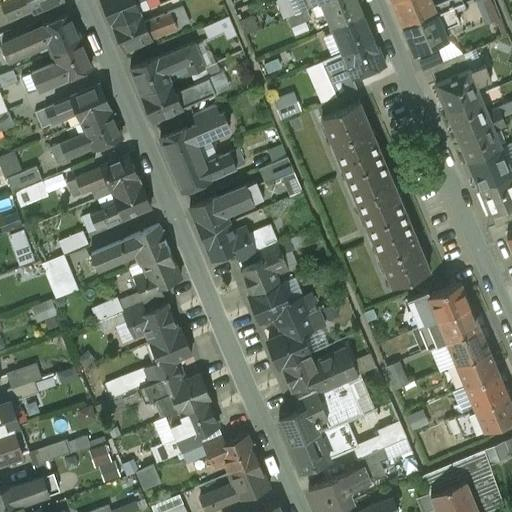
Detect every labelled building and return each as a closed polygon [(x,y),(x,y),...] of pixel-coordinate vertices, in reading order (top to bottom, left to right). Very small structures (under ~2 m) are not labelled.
[(30,0),(10,0),(2,4),(8,19),(33,7),(30,0)] [(102,0),(112,24),(140,12),(136,3),(134,0),(102,0)] [(319,0),(297,0),(301,11),(321,3),(319,0)] [(357,0),(329,0),(321,3),(332,28),(364,16),(357,0)] [(430,0),(401,0),(394,3),(405,29),(437,16),(433,7),(430,0)] [(462,0),(449,0),(433,7),(437,16),(454,9),(464,4),(462,0)] [(185,23),(179,9),(170,12),(177,27),(185,23)] [(454,9),(437,16),(444,31),(460,24),(454,9)] [(306,10),(288,17),(292,27),(310,20),(306,10)] [(140,12),(112,24),(123,50),(151,38),(145,23),(140,12)] [(170,12),(145,23),(151,38),(177,27),(170,12)] [(69,14),(41,26),(48,42),(53,53),(80,41),(69,14)] [(205,26),(211,39),(236,29),(231,15),(205,26)] [(251,16),(240,21),(245,34),(257,29),(251,16)] [(364,16),(332,28),(342,53),(375,40),(364,16)] [(437,16),(405,29),(415,55),(448,41),(444,31),(437,16)] [(41,26),(2,43),(9,59),(48,42),(41,26)] [(375,40),(342,53),(347,64),(351,73),(353,79),(385,66),(375,40)] [(80,41),(53,53),(56,62),(63,78),(91,66),(80,41)] [(194,42),(159,57),(170,82),(205,67),(194,42)] [(439,50),(418,59),(423,73),(430,70),(445,64),(439,50)] [(159,57),(131,69),(142,94),(170,82),(159,57)] [(445,64),(430,70),(437,85),(468,72),(462,57),(445,64)] [(56,62),(31,73),(37,88),(63,78),(56,62)] [(347,64),(336,68),(340,78),(351,73),(347,64)] [(0,81),(2,86),(18,79),(13,68),(0,73),(0,81)] [(468,72),(437,85),(447,110),(478,97),(476,91),(472,81),(468,72)] [(37,88),(31,73),(22,77),(29,92),(37,88)] [(483,76),(472,81),(476,91),(488,86),(483,76)] [(214,93),(208,77),(200,81),(207,96),(214,93)] [(188,85),(186,82),(181,84),(182,88),(173,92),(180,107),(207,96),(200,81),(188,85)] [(170,82),(142,94),(152,119),(180,107),(173,92),(170,82)] [(98,84),(71,96),(77,111),(82,122),(109,110),(98,84)] [(0,89),(0,114),(9,111),(0,89)] [(295,90),(275,98),(283,118),(303,110),(295,90)] [(71,96),(46,108),(52,123),(77,111),(71,96)] [(478,97),(447,110),(458,136),(489,122),(486,114),(478,97)] [(428,269),(359,101),(322,116),(392,285),(428,269)] [(46,108),(36,112),(42,127),(52,123),(46,108)] [(109,110),(82,122),(86,132),(92,146),(93,147),(120,135),(109,110)] [(498,110),(486,114),(489,122),(501,117),(498,110)] [(214,115),(188,126),(195,142),(220,131),(214,115)] [(501,117),(489,122),(493,131),(505,126),(501,117)] [(489,122),(458,136),(469,163),(500,149),(493,131),(489,122)] [(188,126),(160,138),(171,163),(199,151),(195,142),(188,126)] [(86,132),(60,143),(67,158),(92,146),(86,132)] [(60,143),(53,146),(59,161),(67,158),(60,143)] [(0,155),(0,159),(6,174),(22,166),(15,149),(0,155)] [(500,149),(469,163),(480,189),(511,176),(508,167),(500,149)] [(229,150),(203,161),(210,178),(236,167),(229,150)] [(199,151),(171,163),(182,189),(210,178),(203,161),(199,151)] [(128,154),(101,166),(107,182),(112,192),(139,180),(128,154)] [(287,156),(259,168),(266,183),(294,171),(287,156)] [(36,162),(7,177),(14,190),(42,175),(36,162)] [(101,167),(75,178),(81,192),(107,182),(101,167)] [(511,176),(480,189),(491,215),(511,205),(511,176)] [(15,189),(21,205),(50,195),(44,178),(15,189)] [(139,180),(112,192),(116,201),(122,217),(150,205),(139,180)] [(257,181),(244,186),(250,200),(263,195),(257,181)] [(219,197),(218,197),(224,212),(225,211),(250,200),(244,186),(219,197)] [(218,196),(189,207),(200,234),(201,234),(229,222),(225,211),(224,212),(218,197),(219,197),(218,196)] [(116,201),(90,212),(96,227),(122,217),(116,201)] [(229,222),(201,234),(211,258),(213,257),(216,259),(221,257),(222,253),(234,249),(239,247),(232,231),(229,222)] [(158,224),(130,236),(137,252),(141,262),(169,250),(158,224)] [(246,226),(232,231),(239,247),(234,249),(238,258),(256,251),(246,226)] [(63,251),(89,243),(85,229),(59,237),(63,251)] [(130,236),(105,248),(111,263),(137,252),(130,236)] [(288,268),(277,242),(258,250),(262,260),(268,257),(275,273),(288,268)] [(169,250),(141,262),(146,272),(152,288),(157,286),(169,281),(170,283),(178,280),(177,278),(180,277),(169,250)] [(68,252),(51,256),(60,294),(77,290),(68,252)] [(262,260),(241,268),(251,294),(279,283),(275,273),(268,257),(262,260)] [(152,288),(146,272),(133,278),(144,302),(161,295),(157,286),(152,288)] [(251,294),(249,295),(259,320),(273,314),(277,324),(293,317),(287,302),(287,301),(280,282),(279,283),(251,294)] [(430,294),(428,295),(437,317),(470,303),(461,282),(430,294)] [(428,288),(407,297),(418,324),(437,317),(428,295),(430,294),(428,288)] [(314,303),(309,292),(302,295),(307,307),(314,303)] [(287,301),(287,302),(293,317),(308,312),(309,311),(307,307),(302,295),(287,301)] [(53,303),(35,309),(39,319),(57,312),(53,303)] [(143,303),(126,310),(137,336),(148,331),(141,315),(146,313),(143,303)] [(470,303),(437,317),(446,339),(479,325),(470,303)] [(146,313),(141,315),(148,331),(152,341),(178,330),(167,304),(146,313)] [(308,312),(293,317),(300,333),(314,327),(308,312)] [(300,333),(293,317),(277,324),(282,335),(268,341),(278,364),(280,363),(308,352),(300,333)] [(437,317),(418,324),(427,346),(446,339),(437,317)] [(479,325),(446,339),(456,363),(489,349),(479,325)] [(178,330),(152,341),(160,360),(167,376),(183,369),(179,358),(191,353),(181,329),(178,330)] [(346,348),(312,362),(319,379),(312,381),(316,391),(346,378),(357,374),(346,348)] [(489,349),(456,363),(465,385),(498,371),(489,349)] [(308,352),(280,363),(291,390),(312,381),(319,379),(312,362),(308,352)] [(8,370),(14,386),(42,376),(36,360),(8,370)] [(160,360),(147,366),(153,381),(167,376),(160,360)] [(200,374),(187,379),(183,369),(167,376),(173,390),(182,410),(207,400),(210,398),(200,374)] [(498,371),(465,385),(475,408),(508,394),(498,371)] [(167,376),(153,381),(159,396),(173,390),(167,376)] [(316,391),(296,399),(301,409),(306,407),(312,422),(324,417),(329,427),(361,413),(346,378),(316,391)] [(34,380),(7,389),(12,402),(38,393),(34,380)] [(511,404),(508,394),(475,408),(485,431),(511,419),(511,404)] [(207,400),(182,410),(185,419),(193,435),(198,433),(219,425),(207,400)] [(0,432),(13,428),(19,426),(10,401),(0,404),(0,432)] [(301,409),(288,414),(287,412),(280,415),(281,417),(279,418),(290,444),(317,432),(312,422),(306,407),(301,409)] [(475,408),(457,415),(467,438),(485,431),(475,408)] [(329,427),(317,432),(327,458),(381,435),(382,435),(380,429),(371,409),(361,413),(329,427)] [(193,435),(185,419),(174,424),(184,450),(202,443),(198,433),(193,435)] [(399,421),(380,429),(382,435),(381,435),(386,445),(406,437),(399,421)] [(13,428),(0,432),(0,462),(23,455),(13,428)] [(317,432),(290,444),(301,470),(327,459),(327,458),(317,432)] [(247,436),(245,437),(243,434),(238,436),(238,440),(225,445),(220,447),(227,463),(231,473),(258,461),(247,436)] [(221,435),(204,442),(215,468),(227,463),(220,447),(225,445),(221,435)] [(67,439),(28,452),(33,466),(72,452),(67,439)] [(102,481),(119,475),(108,442),(91,448),(102,481)] [(258,461),(231,473),(235,483),(242,497),(242,498),(269,487),(258,461)] [(155,462),(137,468),(143,488),(161,482),(155,462)] [(371,463),(337,477),(346,500),(348,499),(345,491),(377,477),(371,463)] [(337,477),(309,489),(318,511),(323,511),(347,502),(346,500),(337,477)] [(42,479),(16,488),(21,504),(48,495),(42,479)] [(480,511),(466,479),(430,494),(437,511),(480,511)] [(124,486),(129,502),(145,497),(141,481),(124,486)] [(235,483),(209,494),(215,509),(242,497),(235,483)] [(16,487),(0,492),(0,511),(23,511),(21,504),(16,488),(16,487)] [(188,511),(179,491),(152,503),(156,511),(188,511)] [(112,511),(109,502),(82,511),(112,511)] [(351,511),(347,502),(323,511),(351,511)] [(511,511),(511,502),(503,505),(505,511),(511,511)] [(379,511),(376,503),(353,511),(379,511)]
